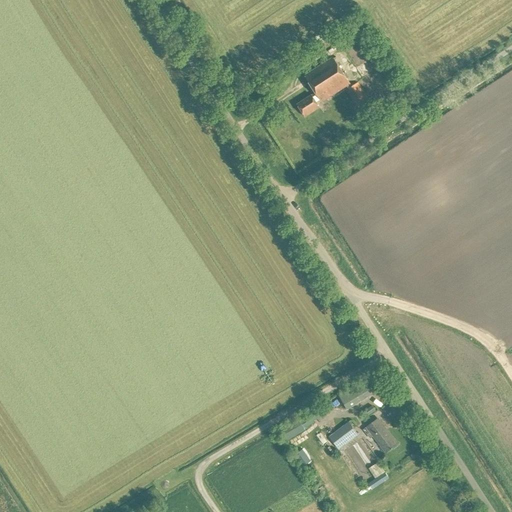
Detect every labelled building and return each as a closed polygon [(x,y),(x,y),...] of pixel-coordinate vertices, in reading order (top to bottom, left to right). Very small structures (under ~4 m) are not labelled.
[(346,44),(360,38),(355,29),(342,35),(346,44)] [(315,92),(311,95),(297,104),(305,117),(319,107),(317,104),(321,102),(346,86),(348,89),(345,90),(356,106),(368,98),(358,82),(352,86),(350,84),(332,57),(304,75),(315,92)] [(381,389),(373,376),(340,396),(348,409),(381,389)] [(313,422),(325,414),(320,406),(290,425),(295,433),(304,428),(304,429),(314,424),(313,422)] [(372,406),(363,412),(366,417),(375,411),(372,406)] [(370,439),(373,437),(386,454),(398,444),(388,432),(386,433),(376,420),(364,430),(370,439)] [(359,435),(349,422),(329,437),(339,450),(359,435)] [(308,448),(302,451),(306,460),(313,457),(308,448)] [(377,477),(387,470),(380,461),(371,467),(377,477)] [(325,470),(320,463),(314,468),(318,475),(325,470)] [(394,488),(400,497),(412,489),(406,480),(394,488)] [(385,494),(389,502),(395,499),(392,492),(385,494)] [(373,501),(359,511),(378,511),(380,511),(373,501)]
